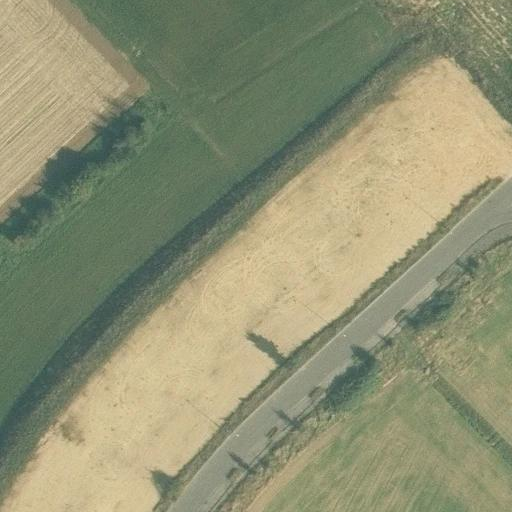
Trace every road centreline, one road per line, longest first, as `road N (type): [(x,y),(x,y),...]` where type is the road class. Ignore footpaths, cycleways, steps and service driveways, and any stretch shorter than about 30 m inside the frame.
road 1 (residential): [(511,201),(307,383),(185,511)]
road 2 (track): [(80,0),(219,144)]
